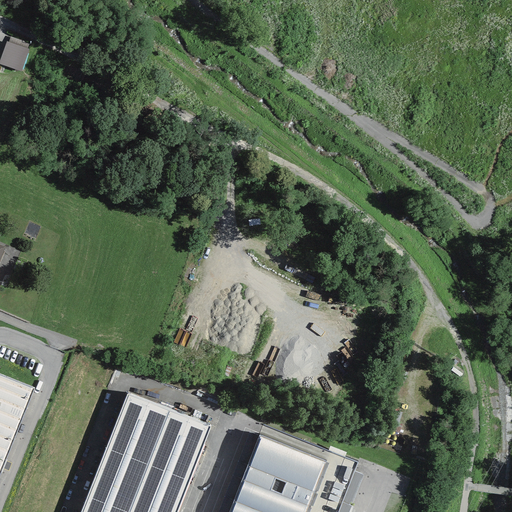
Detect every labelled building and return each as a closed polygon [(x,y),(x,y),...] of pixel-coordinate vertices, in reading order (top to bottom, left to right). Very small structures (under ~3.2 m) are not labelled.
[(10,36),(8,42),(28,49),(30,43),(10,36)] [(8,42),(6,41),(0,58),(0,64),(21,72),(29,49),(28,49),(8,42)] [(0,475),(35,388),(0,374),(0,475)] [(177,511),(212,426),(129,393),(82,511),(177,511)] [(326,464),(258,438),(229,511),(338,511),(358,463),(330,453),(326,464)]
